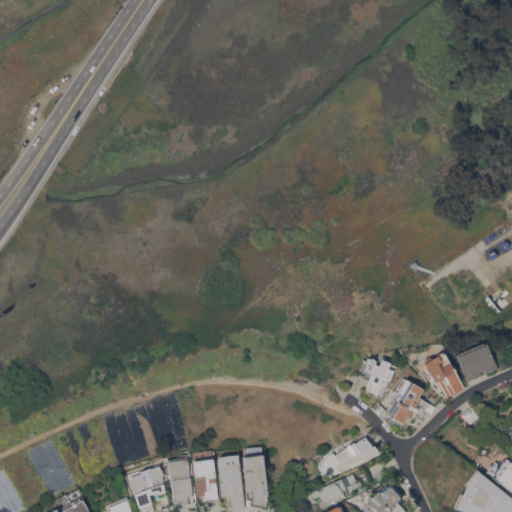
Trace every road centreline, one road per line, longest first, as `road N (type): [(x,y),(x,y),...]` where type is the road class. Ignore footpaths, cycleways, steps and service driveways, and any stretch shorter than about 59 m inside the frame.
road 1 (track): [(360,408),(269,384),(206,383),(109,408),(0,458)]
road 2 (secondary): [(0,208),(142,0)]
road 3 (residential): [(511,375),(466,396),(404,455),(350,400)]
